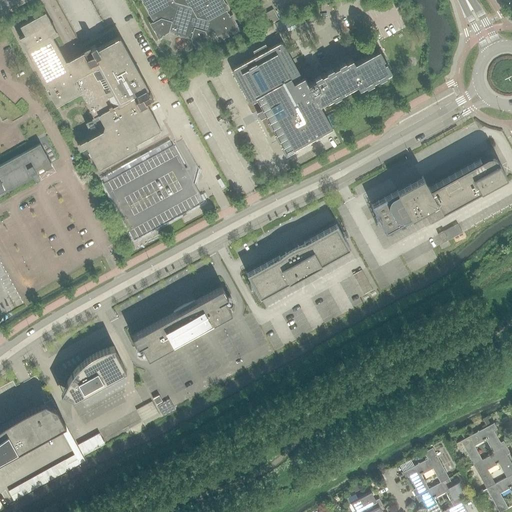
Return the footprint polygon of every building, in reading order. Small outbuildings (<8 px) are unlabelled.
[(218,41),(240,29),(232,15),(229,17),(226,10),(228,9),(223,0),(141,0),(153,22),(150,24),(158,38),(168,32),(190,39),(196,49),(210,41),(209,39),(215,35),(218,41)] [(273,10),(257,19),(262,29),(278,19),(273,10)] [(45,11),(19,25),(25,36),(21,38),(47,85),(46,85),(51,94),(52,94),(56,102),(59,101),(60,103),(81,91),(95,117),(98,115),(104,125),(102,130),(86,139),(77,144),(80,149),(86,146),(97,167),(98,167),(99,168),(124,154),(123,153),(124,153),(121,148),(160,127),(146,102),(152,99),(118,37),(102,45),(101,42),(95,45),(94,45),(65,61),(52,36),(57,33),(45,11)] [(289,15),(275,23),(280,33),(295,24),(289,15)] [(280,43),(279,43),(234,68),(233,69),(232,70),(232,71),(232,72),(248,102),(249,102),(249,103),(250,103),(251,103),(252,103),(257,100),(286,153),(332,128),(319,104),(326,101),(357,85),(359,89),(391,71),(379,49),(354,63),(352,59),(307,83),(304,77),(299,80),(298,77),(299,77),(299,76),(299,75),(299,74),(299,73),(283,44),(282,43),(281,43),(280,43)] [(0,194),(32,177),(31,174),(51,164),(40,143),(0,164),(0,194)] [(424,210),(428,218),(506,176),(498,162),(496,158),(494,157),(493,156),(491,155),(489,155),(487,156),(485,156),(480,159),(429,187),(423,176),(415,180),(371,205),(386,231),(422,211),(424,210)] [(371,184),(377,181),(375,177),(363,183),(367,191),(373,188),(371,184)] [(447,237),(441,240),(442,243),(462,232),(457,223),(444,231),(447,237)] [(246,273),(260,297),(349,248),(336,224),(246,273)] [(438,234),(441,240),(447,237),(444,231),(438,234)] [(362,270),(353,275),(364,295),(372,290),(362,270)] [(140,344),(148,358),(231,312),(224,299),(227,297),(221,287),(132,336),(137,346),(140,344)] [(70,376),(67,382),(61,393),(74,399),(126,370),(113,348),(114,347),(109,348),(108,348),(104,349),(101,350),(98,352),(94,354),(91,356),(88,358),(85,360),(82,362),(80,365),(77,368),(74,371),(72,374),(70,376)] [(159,395),(153,398),(156,404),(162,401),(159,395)] [(166,401),(157,406),(163,416),(171,411),(166,401)] [(0,460),(51,433),(56,430),(60,428),(66,425),(56,408),(44,402),(40,404),(35,406),(30,409),(25,411),(20,414),(16,416),(12,419),(8,421),(4,424),(0,426),(0,460)] [(159,416),(152,402),(137,410),(144,424),(159,416)] [(500,442),(494,431),(497,429),(494,423),(460,441),(473,465),(507,447),(503,440),(503,441),(500,442)] [(74,454),(8,491),(13,499),(84,459),(66,425),(60,428),(74,454)] [(100,433),(78,445),(83,455),(105,444),(100,433)] [(511,464),(507,454),(510,452),(507,447),(473,465),(486,489),(511,474),(511,464)] [(412,490),(415,496),(452,476),(451,474),(448,476),(436,454),(433,448),(423,453),(426,459),(402,472),(406,479),(409,477),(415,488),(413,490),(413,489),(412,490)] [(511,474),(486,489),(498,511),(500,511),(508,508),(500,493),(511,487),(511,488),(511,474)] [(428,511),(443,511),(462,502),(465,500),(463,500),(461,496),(465,493),(460,484),(454,487),(449,479),(453,477),(452,476),(415,496),(419,502),(422,500),(428,511)] [(369,511),(379,507),(383,505),(379,498),(375,501),(370,491),(351,502),(356,511),(353,511),(369,511)] [(467,511),(462,502),(443,511),(467,511)]
